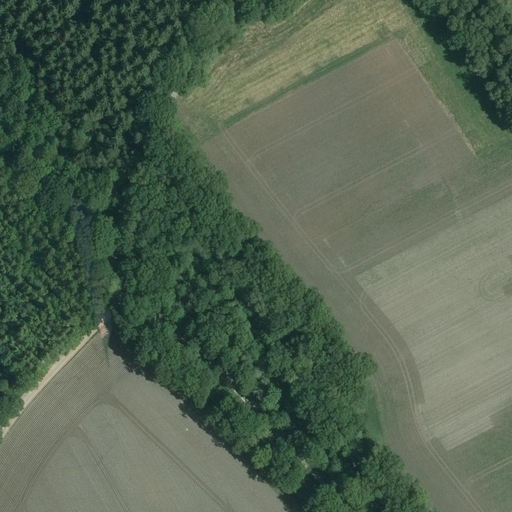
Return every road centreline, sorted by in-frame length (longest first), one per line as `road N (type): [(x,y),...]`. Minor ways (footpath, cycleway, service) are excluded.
road 1 (unclassified): [(353,511),(111,264),(178,87),(205,46),(255,0)]
road 2 (track): [(141,294),(82,340),(0,437)]
road 3 (track): [(111,264),(0,159)]
